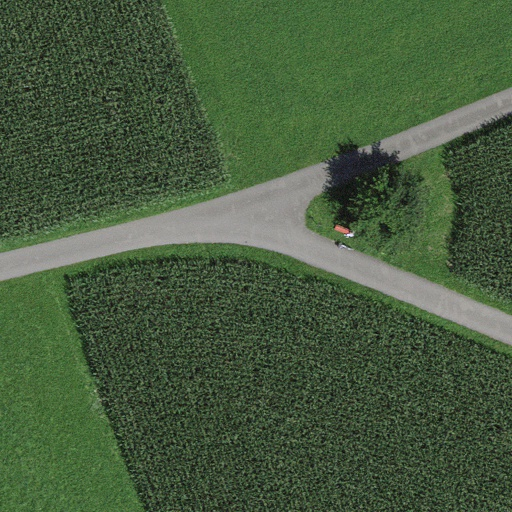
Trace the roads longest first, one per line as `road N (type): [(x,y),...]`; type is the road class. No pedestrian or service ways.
road 1 (track): [(511,103),(240,208),(0,268)]
road 2 (track): [(240,208),(284,236),(511,329)]
